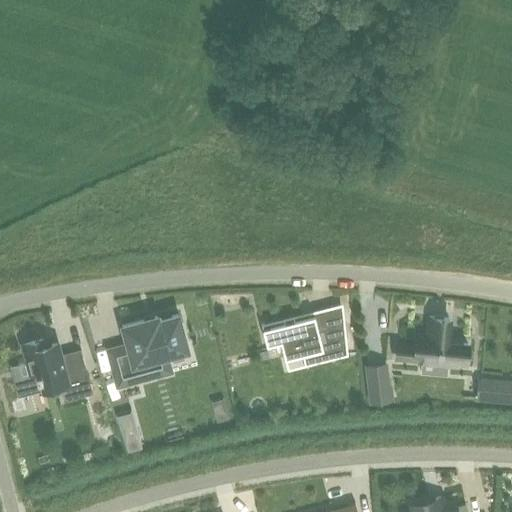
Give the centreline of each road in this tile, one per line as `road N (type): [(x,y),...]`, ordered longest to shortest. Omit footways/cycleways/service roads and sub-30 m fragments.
road 1 (unclassified): [(511,293),(390,277),(255,274),(130,283),(0,308)]
road 2 (unclassified): [(511,457),(345,459),(210,480),(104,511)]
road 3 (track): [(511,211),(196,123)]
